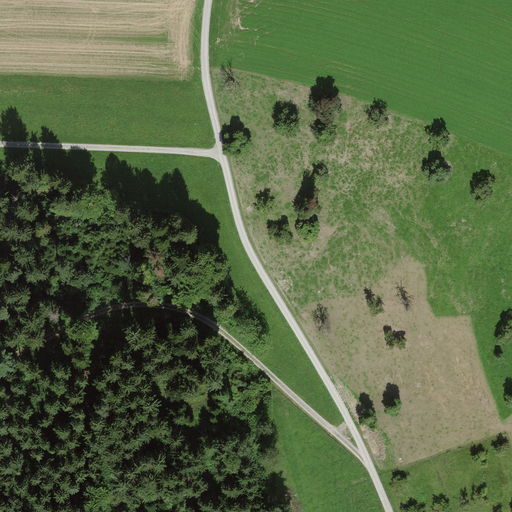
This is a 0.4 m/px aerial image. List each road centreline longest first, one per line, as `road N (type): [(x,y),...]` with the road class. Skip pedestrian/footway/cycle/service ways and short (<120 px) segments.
road 1 (track): [(390,511),(324,376),(242,237),(207,81),(209,0)]
road 2 (track): [(362,454),(213,322),(183,307),(131,306),(86,319),(0,364)]
road 3 (track): [(0,147),(221,153)]
